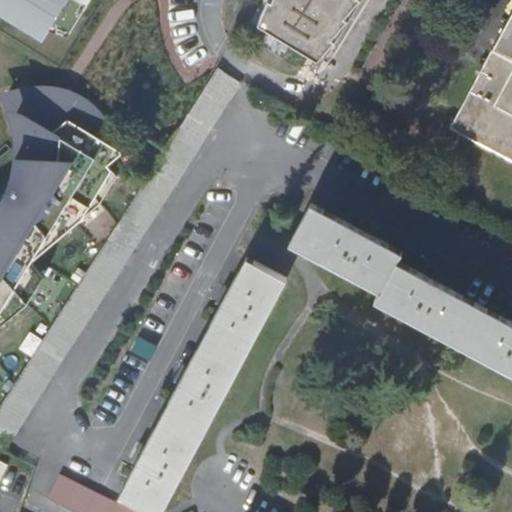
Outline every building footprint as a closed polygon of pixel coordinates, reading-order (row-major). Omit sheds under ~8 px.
[(0,0),(0,3),(22,18),(23,16),(47,31),(53,33),(60,36),(66,38),(90,0),(0,0)] [(315,62),(351,0),(270,0),(255,25),(315,62)] [(511,9),(455,116),(481,129),(488,116),(498,122),(495,127),(511,135),(511,9)] [(0,444),(6,448),(238,85),(215,70),(0,405),(0,444)] [(0,283),(67,175),(98,120),(96,117),(90,112),(85,107),(80,103),(75,99),(70,97),(64,94),(56,92),(50,91),(43,91),(38,91),(30,91),(24,92),(17,95),(11,98),(4,103),(8,111),(10,119),(12,127),(14,140),(14,148),(14,155),(14,163),(12,171),(9,180),(6,188),(3,196),(5,205),(0,209),(0,283)] [(41,277),(29,263),(99,205),(115,178),(106,167),(124,151),(98,120),(67,175),(0,283),(0,327),(25,305),(41,277)] [(290,243),(380,291),(376,299),(511,372),(511,321),(397,260),(402,252),(312,203),(290,243)] [(247,256),(120,494),(154,511),(161,511),(287,277),(247,256)] [(47,500),(73,511),(137,511),(58,476),(47,500)]
